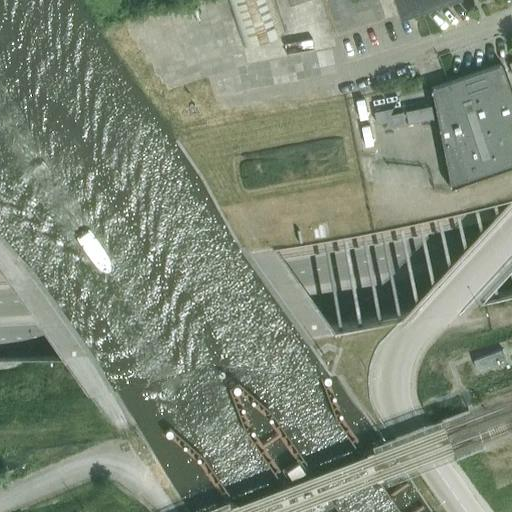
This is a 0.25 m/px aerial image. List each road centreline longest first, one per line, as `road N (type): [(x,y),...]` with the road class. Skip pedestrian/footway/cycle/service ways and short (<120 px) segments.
road 1 (primary): [(0,341),(322,313),(511,272)]
road 2 (primary): [(511,237),(300,279),(0,304)]
road 3 (unclassified): [(463,511),(402,421),(391,378),(406,341),(511,225)]
